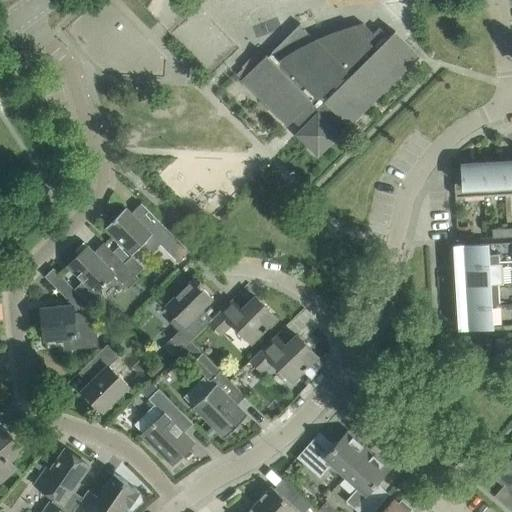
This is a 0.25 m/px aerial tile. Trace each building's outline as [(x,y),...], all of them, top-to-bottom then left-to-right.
[(266,55),(241,79),(287,126),(301,112),(311,120),(296,134),(318,156),(339,134),(335,130),(344,122),(348,126),(420,56),(395,31),(389,37),(379,27),(373,33),(363,23),(352,26),(330,33),(311,42),(298,29),(270,58),(266,55)] [(511,193),(511,160),(502,161),(504,194),(511,193)] [(504,194),(502,161),(482,162),(484,196),(504,194)] [(484,196),(482,162),(462,164),(465,197),(484,196)] [(106,227),(120,241),(133,255),(144,244),(150,250),(154,250),(160,244),(179,263),(190,252),(152,214),(146,208),(136,218),(125,208),(106,227)] [(472,228),(457,228),(458,238),(472,238),(472,228)] [(507,237),(506,229),(492,230),(492,237),(507,237)] [(499,258),(488,259),(487,244),(454,246),(455,267),(489,265),(499,264),(499,258)] [(87,246),(67,265),(81,279),(82,280),(74,289),(75,290),(76,291),(78,293),(86,300),(87,302),(95,294),(115,275),(128,288),(139,277),(127,266),(124,263),(113,252),(106,258),(100,252),(97,255),(87,246)] [(119,246),(113,252),(124,263),(130,257),(119,246)] [(490,285),(489,265),(455,267),(457,287),(490,285)] [(68,305),(41,308),(44,340),(47,340),(63,338),(76,337),(78,337),(79,343),(96,341),(93,311),(97,311),(87,302),(86,300),(78,293),(76,291),(75,290),(74,289),(63,277),(54,286),(68,300),(68,305)] [(193,278),(179,293),(165,307),(176,318),(170,323),(179,332),(171,340),(173,341),(181,349),(191,340),(206,325),(196,315),(213,298),(202,287),(203,286),(200,282),(198,284),(193,278)] [(498,285),(490,285),(457,287),(458,307),(499,305),(498,285)] [(231,300),(209,322),(220,333),(229,324),(249,344),(276,317),(256,296),(242,310),(231,300)] [(458,307),(459,328),(492,326),(491,306),(458,307)] [(283,349),(272,338),(250,360),(251,361),(243,370),(253,380),(272,361),(291,381),(303,370),(304,371),(308,367),(307,366),(317,356),(297,335),(283,349)] [(173,341),(166,348),(174,357),(181,350),(181,349),(173,341)] [(107,345),(100,351),(85,365),(97,377),(83,391),(102,411),(127,386),(108,367),(119,357),(107,345)] [(219,372),(201,353),(191,363),(210,382),(219,372)] [(151,380),(140,392),(161,414),(141,434),(172,465),(194,443),(184,432),(193,424),(151,380)] [(194,407),(210,423),(224,438),(247,415),(217,385),(194,407)] [(0,427),(0,481),(16,468),(9,460),(23,448),(3,425),(0,427)] [(321,433),(319,432),(297,457),(320,478),(332,465),(345,476),(369,449),(348,431),(338,442),(335,440),(329,447),(318,436),(321,433)] [(46,468),(39,478),(38,480),(55,492),(52,496),(54,498),(44,511),(65,511),(60,508),(89,466),(65,449),(50,470),(46,468)] [(390,468),(369,449),(345,476),(357,487),(345,501),(357,511),(373,511),(389,494),(388,493),(385,496),(376,488),(382,481),(380,479),(390,468)] [(510,478),(494,496),(511,511),(511,457),(501,470),(510,478)] [(88,490),(83,496),(72,511),(121,511),(127,504),(130,506),(140,492),(136,490),(137,489),(114,473),(97,497),(88,490)] [(271,486),(255,503),(265,511),(296,511),(297,511),(298,511),(304,511),(307,509),(311,504),(299,494),(291,504),(271,486)] [(400,504),(394,498),(381,511),(411,511),(413,510),(402,501),(400,504)] [(247,511),(265,511),(255,503),(247,511)]
